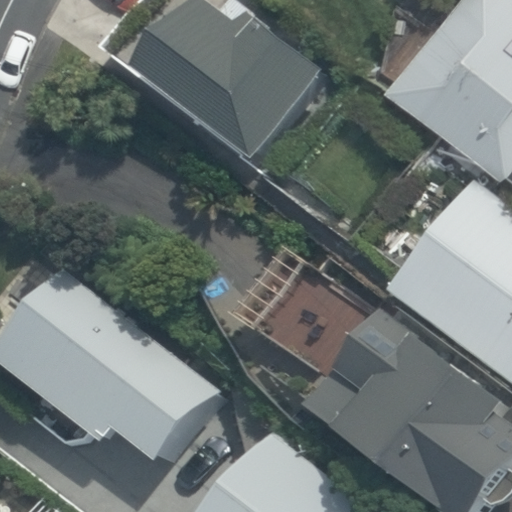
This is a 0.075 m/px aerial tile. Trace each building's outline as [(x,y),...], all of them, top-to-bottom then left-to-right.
[(511,0),(471,0),(401,89),(511,176),(511,0)] [(218,4),(163,76),(279,165),(350,73),(284,23),(269,42),(218,4)] [(511,196),(494,183),(409,297),(511,373),(511,196)] [(89,279),(24,362),(134,449),(145,435),(189,470),(244,401),(89,279)] [(511,397),(398,321),(356,381),(393,406),(368,443),(470,511),(509,511),(511,508),(511,397)] [(395,511),(291,438),(237,511),(395,511)] [(17,511),(0,499),(0,511),(17,511)]
